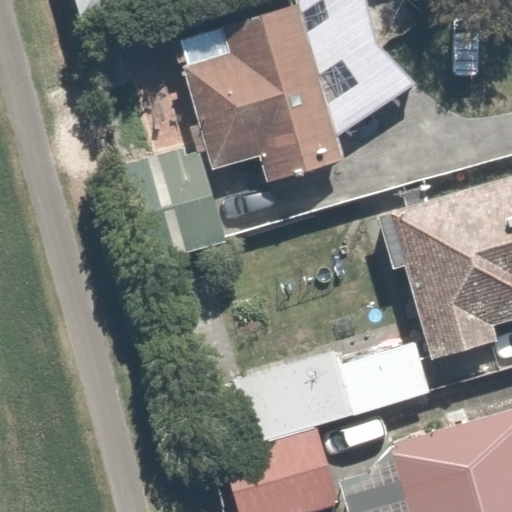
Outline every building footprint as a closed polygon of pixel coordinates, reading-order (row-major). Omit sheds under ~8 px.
[(263,160),(265,183),(341,162),(297,0),(292,0),(214,21),(223,53),(177,65),(207,175),(263,160)] [(511,179),(392,213),(430,361),(496,347),(494,326),(511,319),(511,179)] [(431,399),(416,339),(205,392),(221,452),(431,399)] [(511,511),(511,413),(392,449),(402,469),(339,485),(345,511),(511,511)] [(318,435),(223,463),(237,511),(330,511),(340,509),(318,435)]
